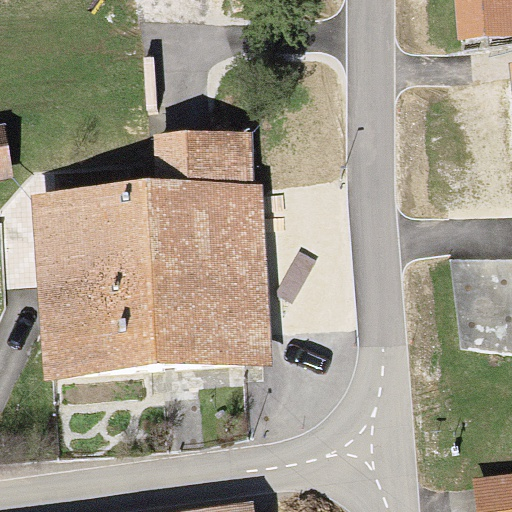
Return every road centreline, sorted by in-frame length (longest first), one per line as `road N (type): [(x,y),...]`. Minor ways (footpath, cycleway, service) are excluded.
road 1 (residential): [(366,452),(378,0)]
road 2 (residential): [(0,508),(366,452)]
